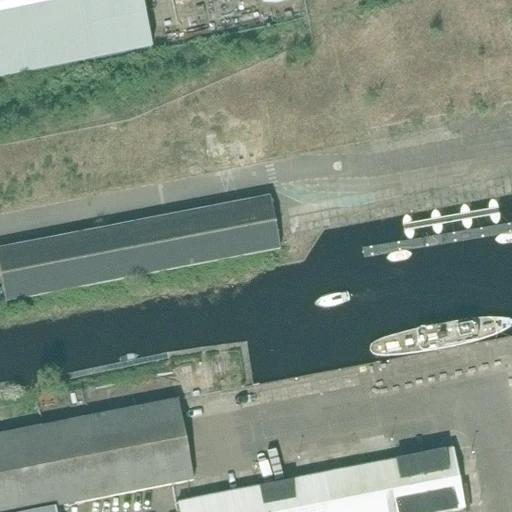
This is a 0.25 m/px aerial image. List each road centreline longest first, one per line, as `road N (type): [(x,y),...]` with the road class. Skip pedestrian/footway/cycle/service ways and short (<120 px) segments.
road 1 (unclassified): [(0,227),(511,140)]
road 2 (unclassified): [(511,389),(508,371),(263,418)]
